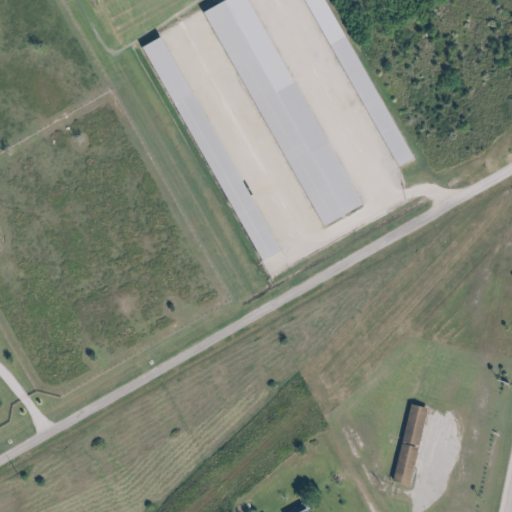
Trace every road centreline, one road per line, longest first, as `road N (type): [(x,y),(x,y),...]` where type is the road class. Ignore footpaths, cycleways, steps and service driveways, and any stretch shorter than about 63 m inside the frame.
road 1 (residential): [(0,458),(511,168)]
road 2 (residential): [(374,511),(359,486),(338,475),(277,511)]
